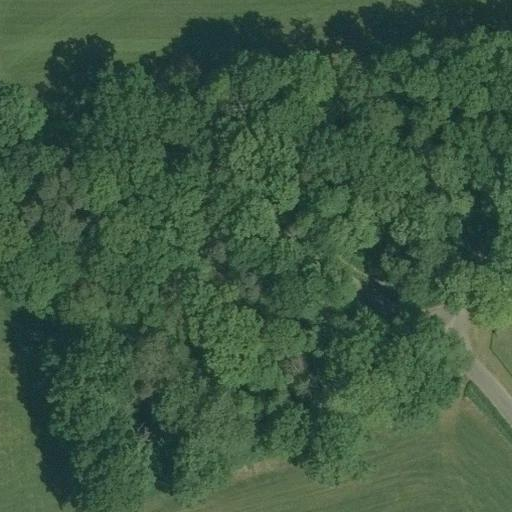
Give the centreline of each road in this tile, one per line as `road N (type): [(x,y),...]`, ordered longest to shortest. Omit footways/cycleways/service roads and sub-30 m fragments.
road 1 (unclassified): [(439,331),(363,296),(229,183),(191,166),(71,155),(0,160)]
road 2 (unclassified): [(511,218),(439,331)]
